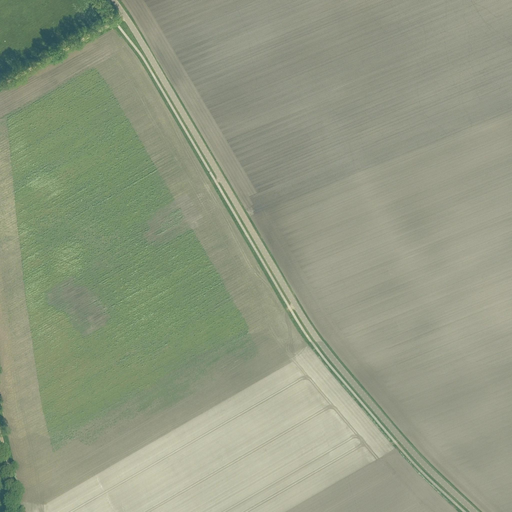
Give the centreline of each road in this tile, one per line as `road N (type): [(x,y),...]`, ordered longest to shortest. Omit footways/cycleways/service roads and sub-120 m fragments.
road 1 (tertiary): [(473,511),(317,340),(112,0)]
road 2 (track): [(0,86),(114,21)]
